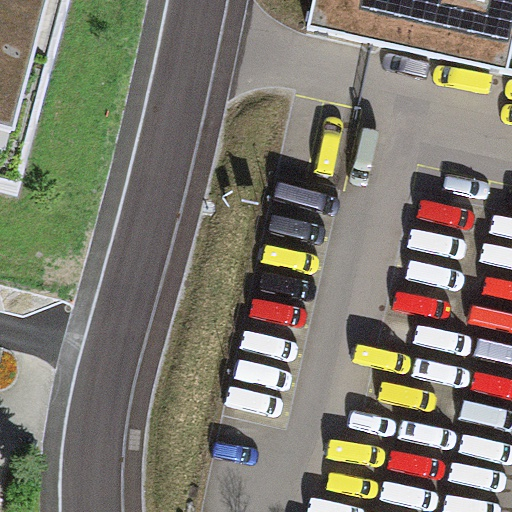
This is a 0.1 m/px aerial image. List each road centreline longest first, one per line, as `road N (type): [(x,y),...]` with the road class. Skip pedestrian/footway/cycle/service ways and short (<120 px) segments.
road 1 (residential): [(197,0),(96,410),(93,511)]
road 2 (unknown): [(404,77),(295,469)]
road 3 (unknown): [(191,24),(511,106)]
